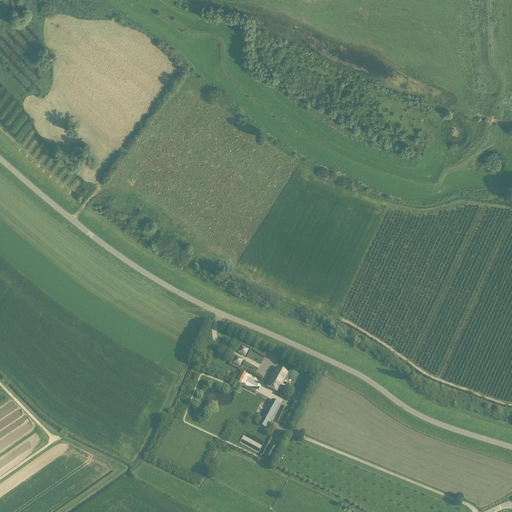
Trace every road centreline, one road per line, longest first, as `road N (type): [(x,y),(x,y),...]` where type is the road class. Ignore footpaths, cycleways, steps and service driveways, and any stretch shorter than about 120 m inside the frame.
road 1 (tertiary): [(511,447),(428,420),(357,375),(181,295),(81,228),(0,159)]
road 2 (track): [(136,0),(188,34),(215,37),(228,75),(292,129),(426,184),(479,146),(501,94),(488,0)]
road 3 (track): [(511,207),(464,204),(422,213),(388,206)]
